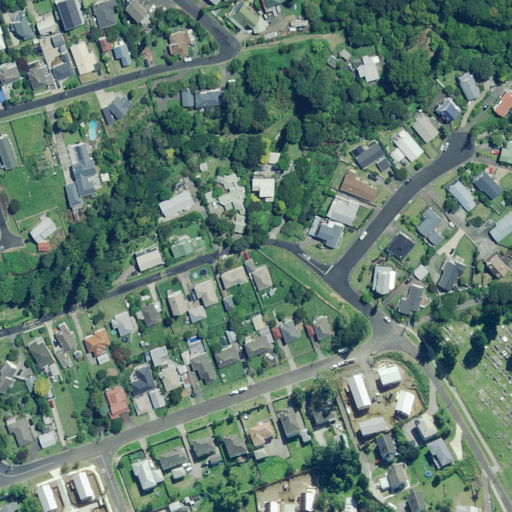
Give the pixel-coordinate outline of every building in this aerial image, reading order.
[(84,20),(76,0),(55,0),(65,26),(84,20)] [(118,7),(116,0),(107,0),(108,1),(96,4),(102,26),(117,22),(113,9),(118,7)] [(151,15),(138,0),(133,0),(127,6),(142,23),(151,15)] [(265,0),(266,2),(264,2),(267,10),(275,7),(274,3),(282,0),(265,0)] [(253,24),(255,31),(267,28),(264,15),(259,16),(243,3),(233,14),(232,12),(228,16),(242,28),(248,20),(253,24)] [(35,35),(25,10),(19,13),(17,16),(14,20),(11,21),(14,28),(24,34),(26,39),(35,35)] [(57,26),(53,14),(47,16),(48,17),(37,21),(40,32),(57,26)] [(182,33),(182,32),(169,34),(172,54),(180,52),(181,56),(189,54),(187,42),(191,41),(189,32),(182,33)] [(65,42),(61,33),(53,36),(56,46),(65,42)] [(113,47),(110,36),(100,39),(103,50),(113,47)] [(90,53),(86,40),(72,45),(82,73),(94,69),(95,71),(103,68),(100,60),(97,61),(94,51),(90,53)] [(151,51),(149,40),(139,42),(142,53),(151,51)] [(132,62),(127,42),(114,46),(117,57),(122,55),(124,64),(132,62)] [(352,54),(344,48),(340,53),(348,59),(352,54)] [(380,60),(378,55),(369,58),(368,55),(363,56),(365,64),(358,66),(361,75),(366,73),(367,79),(379,76),(376,62),(380,60)] [(75,73),(70,60),(54,67),(59,80),(75,73)] [(8,63),(0,65),(0,68),(1,71),(0,70),(0,72),(4,84),(21,78),(16,64),(9,67),(8,63)] [(45,76),(41,66),(37,67),(37,66),(28,69),(35,89),(48,84),(45,76)] [(482,93),(473,75),(461,80),(469,99),(482,93)] [(195,90),(196,105),(222,103),(222,102),(228,102),(227,88),(195,90)] [(193,89),(183,89),(184,105),(194,104),(193,89)] [(511,103),(511,93),(507,89),(502,96),(504,98),(495,108),(503,115),(511,103)] [(460,110),(448,96),(442,102),(440,100),(434,105),(447,121),(460,110)] [(428,118),(425,114),(412,124),(427,142),(439,132),(436,128),(441,125),(433,115),(428,118)] [(400,145),(411,160),(423,150),(408,131),(407,132),(404,129),(393,138),(398,145),(400,145)] [(19,164),(9,136),(7,137),(6,136),(0,137),(0,148),(7,168),(19,164)] [(511,139),(509,139),(507,146),(504,145),(501,158),(511,160),(511,139)] [(73,162),(77,181),(81,194),(97,190),(94,179),(89,180),(88,175),(98,172),(93,156),(91,157),(87,141),(77,144),(77,145),(70,146),(71,148),(70,149),(74,162),(73,162)] [(385,153),(377,142),(357,156),(364,167),(385,153)] [(405,155),(399,147),(393,152),(399,160),(405,155)] [(280,151),(269,150),(269,161),(279,162),(280,151)] [(392,165),(386,156),(378,162),(384,170),(392,165)] [(359,172),(349,168),(347,173),(347,172),(340,187),(373,201),(378,189),(368,184),(369,183),(356,177),(359,172)] [(504,189),(486,169),(474,180),(482,188),(484,187),(493,198),(504,189)] [(110,179),(109,171),(102,173),(103,180),(110,179)] [(239,207),(241,214),(250,211),(247,204),(249,203),(243,187),(237,171),(221,177),(225,189),(229,187),(231,192),(218,197),(221,203),(224,202),(228,212),(239,207)] [(260,200),(273,200),(274,193),(275,193),(275,176),(253,176),(253,187),(260,187),(260,194),(260,200)] [(474,197),(459,179),(449,188),(469,210),(476,205),(471,199),(474,197)] [(184,207),(185,209),(191,206),(190,204),(195,202),(189,187),(160,201),(167,216),(184,207)] [(217,198),(213,188),(206,190),(210,200),(217,198)] [(349,200),(335,194),(327,213),(352,224),(357,214),(355,214),(360,203),(349,199),(349,200)] [(443,219),(430,206),(423,213),(427,217),(417,226),(426,235),(443,219)] [(511,230),(511,212),(491,229),(499,240),(511,230)] [(246,231),(248,215),(236,214),(234,230),(246,231)] [(57,227),(49,216),(31,230),(39,241),(57,227)] [(327,222),(316,217),(310,231),(326,238),(325,242),(336,246),(345,225),(329,218),(327,222)] [(444,238),(435,229),(428,236),(436,245),(444,238)] [(416,243),(400,230),(388,245),(403,258),(416,243)] [(188,238),(187,235),(170,243),(176,257),(206,244),(202,236),(192,240),(188,238)] [(50,249),(50,241),(39,242),(39,250),(50,249)] [(163,261),(159,248),(145,252),(144,249),(136,252),(141,268),(163,261)] [(509,268),(498,253),(487,261),(498,276),(509,268)] [(256,269),(253,260),(245,263),(248,272),(253,271),(260,289),(273,284),(266,265),(256,269)] [(457,263),(449,260),(439,282),(452,288),(459,273),(462,275),(467,265),(458,261),(457,263)] [(429,272),(422,264),(414,272),(421,279),(429,272)] [(393,266),(376,265),(375,287),(391,288),(393,266)] [(249,280),(243,266),(222,273),(227,286),(240,281),(240,283),(249,280)] [(219,300),(211,278),(194,284),(198,295),(202,294),(205,305),(219,300)] [(402,300),(399,299),(397,306),(400,307),(400,309),(412,312),(413,308),(419,309),(422,299),(424,300),(425,296),(423,295),(425,287),(413,284),(409,300),(403,298),(402,300)] [(188,308),(183,290),(168,295),(174,313),(188,308)] [(235,306),(232,295),(224,298),(228,309),(235,306)] [(162,309),(159,300),(135,308),(139,318),(145,316),(148,324),(161,319),(158,311),(162,309)] [(207,316),(204,305),(189,309),(192,321),(207,316)] [(135,329),(128,311),(115,316),(116,317),(112,319),(115,326),(118,325),(122,334),(135,329)] [(332,332),(327,315),(313,320),(319,337),(332,332)] [(300,336),(294,318),(280,322),(286,341),(300,336)] [(315,333),(311,322),(306,324),(310,335),(315,333)] [(78,345),(65,323),(60,326),(62,328),(56,332),(67,352),(78,345)] [(265,326),(259,329),(261,336),(252,339),(251,336),(244,339),(250,355),(271,347),(269,343),(274,341),(268,325),(265,326)] [(283,336),(278,325),(271,327),(276,339),(283,336)] [(238,339),(235,327),(227,329),(229,341),(238,339)] [(111,343),(106,328),(94,332),(95,334),(85,337),(89,350),(94,348),(96,354),(107,350),(105,345),(111,343)] [(39,343),(37,340),(29,344),(41,367),(55,360),(45,340),(39,343)] [(241,358),(235,344),(215,352),(220,366),(241,358)] [(168,353),(165,345),(150,351),(155,364),(162,362),(160,356),(168,353)] [(64,353),(64,349),(55,352),(65,366),(71,362),(64,353)] [(83,358),(79,351),(75,354),(79,360),(83,358)] [(185,364),(192,362),(188,351),(181,354),(185,364)] [(191,357),(195,367),(198,366),(202,377),(205,376),(208,382),(217,378),(207,351),(191,357)] [(110,359),(107,352),(98,356),(100,363),(110,359)] [(18,367),(6,360),(0,369),(0,389),(5,392),(16,375),(14,374),(18,367)] [(60,373),(56,363),(50,366),(54,375),(60,373)] [(180,379),(174,364),(161,369),(165,380),(163,381),(167,390),(175,386),(174,382),(180,379)] [(185,364),(177,366),(179,373),(187,371),(185,364)] [(157,386),(149,367),(138,371),(141,377),(131,381),(136,394),(157,386)] [(40,388),(35,375),(26,378),(30,391),(40,388)] [(405,397),(395,377),(382,384),(389,396),(390,396),(394,403),(405,397)] [(349,406),(372,398),(368,388),(367,388),(365,384),(344,392),(349,406)] [(129,407),(122,385),(106,390),(112,408),(109,409),(111,417),(119,414),(118,411),(129,407)] [(165,403),(160,388),(149,392),(155,407),(165,403)] [(337,420),(332,404),(324,407),(325,410),(313,414),(317,426),(337,420)] [(364,414),(362,406),(351,410),(354,418),(364,414)] [(300,434),(292,410),(279,414),(287,438),(300,434)] [(396,423),(392,412),(384,415),(388,426),(396,423)] [(434,424),(429,416),(414,424),(424,443),(437,435),(432,426),(434,424)] [(34,440),(26,417),(16,421),(15,418),(7,420),(10,432),(15,430),(20,445),(34,440)] [(274,437),(270,424),(248,432),(255,449),(265,445),(263,441),(274,437)] [(342,431),(340,424),(334,426),(335,432),(342,431)] [(311,441),(307,430),(300,432),(303,443),(311,441)] [(56,443),(53,432),(39,436),(43,447),(56,443)] [(241,444),(237,436),(223,441),(230,459),(247,453),(244,443),(241,444)] [(350,449),(346,437),(337,440),(341,453),(350,449)] [(216,452),(211,439),(200,443),(200,441),(191,444),(197,458),(216,452)] [(396,456),(391,440),(378,444),(383,460),(385,459),(387,464),(395,461),(394,457),(396,456)] [(454,462),(442,441),(427,449),(433,459),(436,458),(443,469),(454,462)] [(183,456),(180,448),(171,451),(172,454),(158,459),(162,471),(188,462),(186,455),(183,456)] [(268,457),(265,449),(254,453),(257,461),(268,457)] [(221,462),(218,455),(209,458),(211,465),(221,462)] [(151,473),(147,461),(132,467),(135,477),(138,477),(143,492),(156,487),(155,484),(163,481),(160,470),(151,473)] [(186,477),(183,468),(171,472),(174,480),(186,477)] [(407,485),(402,469),(387,475),(388,479),(379,482),(382,491),(392,487),(393,491),(407,485)] [(95,511),(96,511),(88,491),(72,497),(75,508),(79,506),(81,511),(95,511)] [(420,497),(419,496),(416,494),(410,496),(409,500),(409,501),(408,501),(411,511),(426,511),(421,497),(420,497)] [(15,511),(20,510),(15,500),(4,505),(5,509),(0,511),(15,511)] [(54,503),(41,508),(42,511),(65,511),(62,501),(54,503)] [(356,511),(357,503),(346,502),(345,511),(356,511)]
